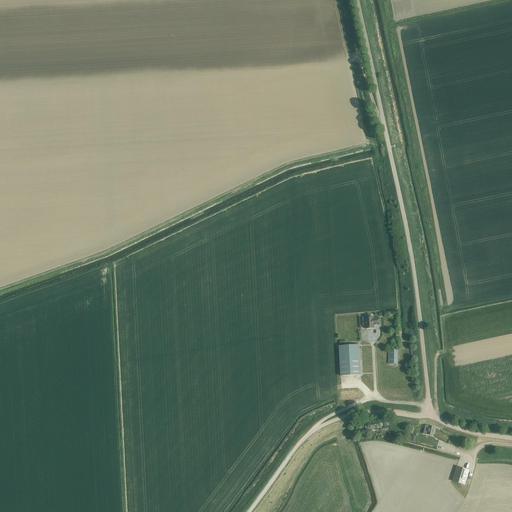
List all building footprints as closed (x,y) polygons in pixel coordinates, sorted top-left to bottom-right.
[(374,317),(363,318),(363,321),(366,321),(366,329),(374,328),(374,326),(381,325),(381,318),(374,318),(374,317)] [(359,345),(339,346),(341,376),(361,375),(361,373),(359,345)] [(389,364),(397,364),(398,350),(389,350),(389,364)] [(368,425),(365,426),(366,432),(373,432),(372,428),(380,427),(383,427),(382,422),(380,423),(380,422),(368,424),(368,425)] [(426,425),(423,434),(433,436),(435,427),(426,425)] [(452,481),(465,485),(469,471),(457,467),(452,481)]
